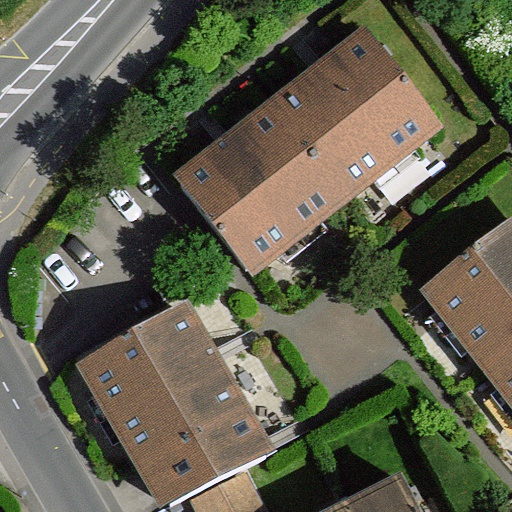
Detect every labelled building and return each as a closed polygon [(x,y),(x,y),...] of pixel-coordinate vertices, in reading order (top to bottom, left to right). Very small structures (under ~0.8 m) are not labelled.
[(376,36),(191,182),(264,274),(449,128),(376,36)] [(511,239),(434,300),(511,401),(511,239)] [(107,353),(83,367),(165,510),(186,496),(242,468),(262,455),(180,311),(107,353)] [(194,511),(263,511),(242,468),(186,496),(194,511)] [(341,511),(417,511),(402,481),(341,511)]
